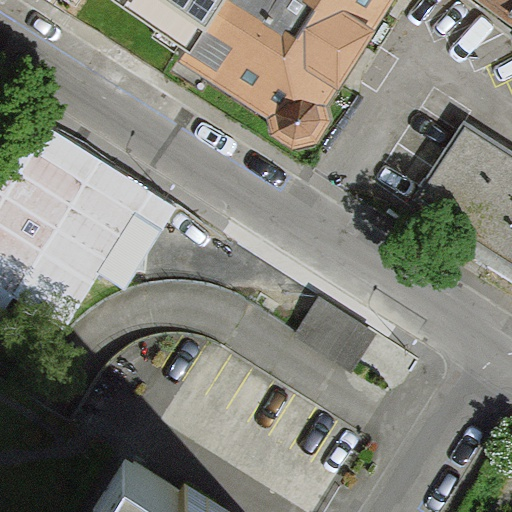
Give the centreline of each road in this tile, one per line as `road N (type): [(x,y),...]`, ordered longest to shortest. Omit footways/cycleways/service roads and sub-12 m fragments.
road 1 (residential): [(0,31),(496,347)]
road 2 (residential): [(392,511),(496,347)]
